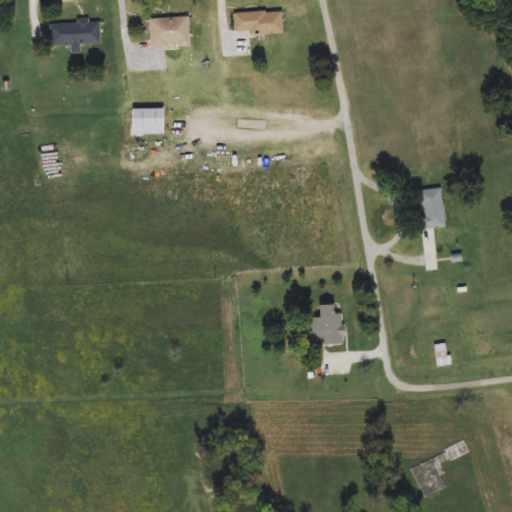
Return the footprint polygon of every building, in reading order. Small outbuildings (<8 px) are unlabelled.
[(284,34),(235,34),(235,12),(284,12),(284,34)] [(191,17),(191,47),(152,48),(151,18),(191,17)] [(101,21),(102,44),(81,44),(81,53),(73,53),(72,46),(51,46),(51,23),(101,21)] [(166,109),(166,134),(134,134),(134,109),(166,109)] [(420,191),(443,189),(447,227),(424,229),(420,191)] [(337,314),(345,314),(345,345),(313,345),(313,318),(322,318),(322,306),(337,306),(337,314)] [(452,365),(438,367),(435,346),(449,344),(452,365)] [(424,498),(411,467),(466,443),(470,453),(440,466),(449,487),(424,498)]
